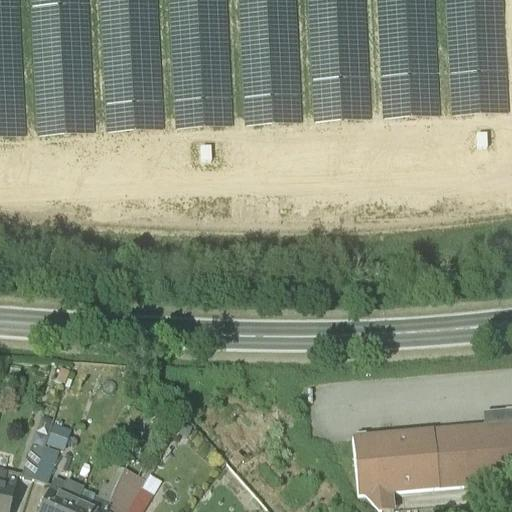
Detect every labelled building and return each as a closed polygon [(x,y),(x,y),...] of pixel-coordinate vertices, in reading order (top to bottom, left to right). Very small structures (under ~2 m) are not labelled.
[(485,140),(475,140),(476,155),(486,155),(485,140)] [(209,154),(199,154),(200,169),(209,169),(209,154)] [(511,427),(351,444),(357,501),(511,485),(511,427)] [(41,452),(31,483),(44,489),(58,447),(45,442),(41,452)] [(29,448),(18,482),(31,483),(41,452),(29,448)] [(109,508),(107,511),(127,511),(138,494),(144,485),(123,474),(114,494),(107,507),(109,508)] [(58,501),(47,496),(39,511),(72,511),(80,495),(63,488),(58,501)] [(6,511),(11,493),(0,490),(0,511),(6,511)] [(138,494),(127,511),(142,511),(150,500),(138,494)] [(107,507),(80,495),(72,511),(107,511),(109,508),(107,507)]
